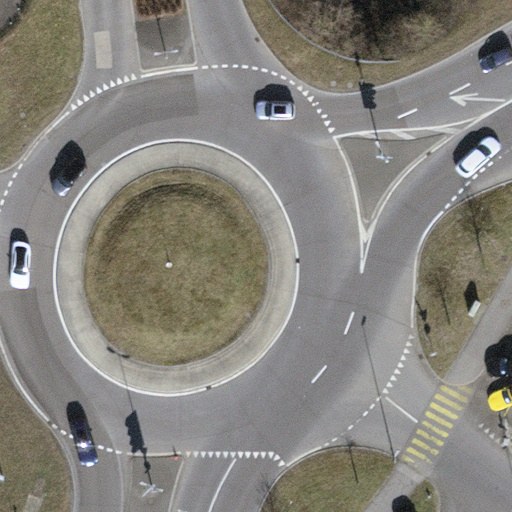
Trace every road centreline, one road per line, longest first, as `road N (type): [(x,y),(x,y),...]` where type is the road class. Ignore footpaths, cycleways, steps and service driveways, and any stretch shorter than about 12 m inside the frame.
road 1 (primary): [(114,125),(52,175),(23,249),(31,320),(71,379)]
road 2 (secondary): [(323,315),(511,103)]
road 3 (secondary): [(511,98),(252,132)]
road 4 (primary): [(323,315),(330,283),(323,219),(291,163),(252,132)]
road 5 (primary): [(71,379),(139,416),(216,415),(252,400)]
road 6 (primary): [(252,132),(184,112),(114,125)]
road 7 (primary): [(252,132),(225,66),(212,0)]
road 8 (primary): [(71,379),(95,511)]
road 9 (primary): [(109,0),(114,125)]
